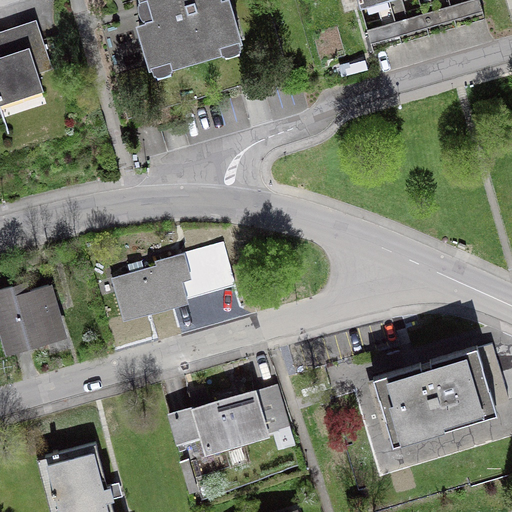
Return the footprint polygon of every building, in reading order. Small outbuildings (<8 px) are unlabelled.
[(128,118),(210,94),(183,0),(147,0),(151,11),(100,26),(128,118)] [(183,0),(210,94),(288,72),(267,0),(183,0)] [(401,42),(388,0),(357,0),(372,51),(401,42)] [(388,0),(401,42),(429,34),(418,0),(388,0)] [(456,26),(448,0),(418,0),(429,34),(456,26)] [(448,0),(456,26),(485,18),(479,0),(448,0)] [(0,99),(41,86),(32,56),(46,51),(37,24),(5,35),(11,54),(0,56),(0,99)] [(145,312),(187,300),(182,280),(189,278),(182,252),(155,260),(156,264),(113,276),(124,315),(144,309),(145,312)] [(224,257),(210,261),(219,288),(232,284),(224,257)] [(63,335),(48,285),(26,291),(23,283),(0,289),(0,318),(9,350),(63,335)] [(325,367),(368,511),(369,511),(511,469),(511,367),(486,375),(471,323),(325,367)] [(254,390),(170,414),(177,441),(202,434),(206,448),(266,431),(254,390)] [(267,411),(273,428),(288,424),(283,407),(267,411)] [(114,482),(107,484),(96,441),(58,451),(58,449),(45,454),(54,488),(50,492),(54,511),(113,511),(110,497),(117,495),(114,482)]
